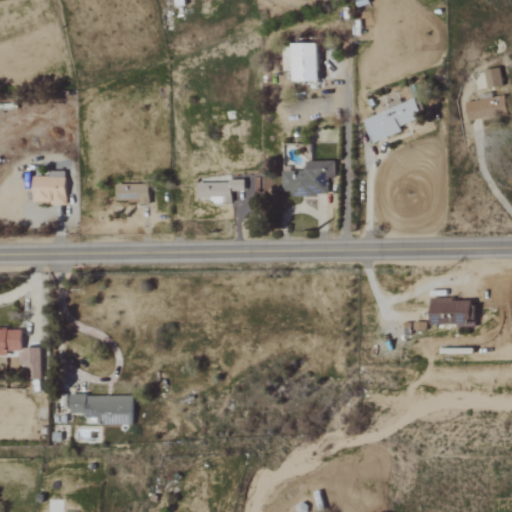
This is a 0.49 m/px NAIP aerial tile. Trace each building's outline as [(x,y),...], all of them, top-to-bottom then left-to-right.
[(295,82),(320,81),(320,43),(294,44),(295,82)] [(486,71),(488,89),(504,87),(502,69),(486,71)] [(466,103),(469,122),(509,115),(506,97),(466,103)] [(374,143),(404,132),(402,127),(424,118),(417,99),(365,120),(374,143)] [(336,162),(306,162),(306,173),(283,173),(284,192),(292,192),(292,197),(329,196),(329,179),(337,178),(336,162)] [(199,200),(213,199),(213,204),(233,203),(233,192),(246,192),(245,176),(218,177),(218,183),(199,183),(199,200)] [(67,178),(34,177),(33,203),(67,204),(67,178)] [(150,203),(150,184),(118,185),(118,204),(150,203)] [(475,324),(474,299),(432,300),(433,325),(475,324)] [(23,329),(0,329),(0,358),(9,359),(9,352),(23,352),(23,329)] [(42,349),(21,349),(21,365),(30,365),(30,379),(42,379),(42,349)] [(135,396),(71,397),(71,414),(86,414),(86,419),(99,418),(99,426),(135,425),(135,396)]
